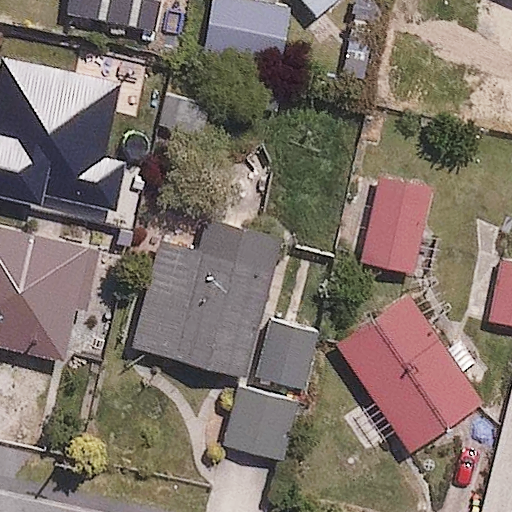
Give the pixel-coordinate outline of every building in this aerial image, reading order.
[(160,31),(163,0),(59,0),(57,23),(160,31)] [(286,1),(277,0),(201,0),(197,46),(280,56),(286,1)] [(298,0),(307,11),(319,0),(298,0)] [(511,40),(492,39),(487,86),(511,88),(511,40)] [(131,176),(149,96),(96,84),(78,164),(131,176)] [(412,264),(426,171),(375,163),(361,256),(412,264)] [(216,445),(282,460),(315,322),(272,311),(291,231),(197,208),(186,253),(153,245),(130,341),(235,366),(216,445)] [(94,242),(0,224),(0,345),(73,358),(94,242)] [(511,252),(501,250),(488,315),(511,320),(511,252)] [(479,393),(412,289),(330,341),(397,445),(479,393)]
